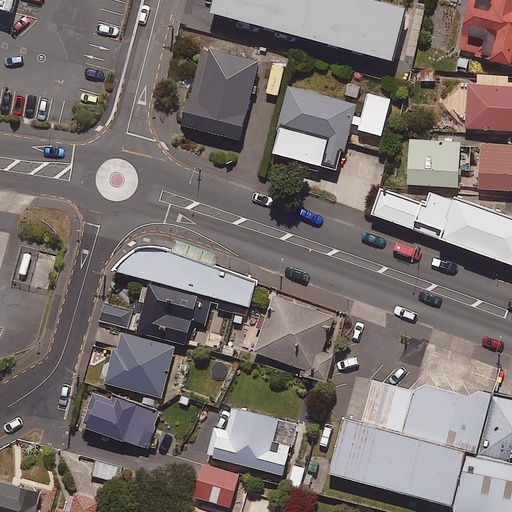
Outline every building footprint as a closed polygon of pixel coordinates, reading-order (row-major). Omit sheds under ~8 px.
[(392,60),(406,10),(369,0),(214,0),(210,13),(392,60)] [(511,0),(480,0),(472,31),(499,38),(492,63),(511,67),(511,0)] [(257,58),(201,46),(189,99),(183,97),(177,123),(239,137),(257,58)] [(283,65),(271,62),(264,92),(276,94),(283,65)] [(495,73),(494,83),(466,82),(464,127),(511,128),(511,84),(503,84),(503,73),(495,73)] [(356,104),(289,84),(269,150),(336,169),(356,104)] [(389,97),(366,91),(356,128),(379,134),(389,97)] [(458,140),(408,138),(405,183),(455,185),(458,140)] [(511,142),(479,139),(475,186),(511,189),(511,142)] [(423,202),(378,186),(369,213),(511,263),(511,214),(450,193),(449,197),(427,189),(423,202)] [(122,257),(115,270),(250,307),(256,281),(162,248),(142,247),(122,257)] [(212,301),(149,282),(136,329),(185,344),(192,321),(205,325),(212,301)] [(334,318),(275,296),(253,353),(301,370),(299,377),(326,383),(335,354),(323,351),(334,318)] [(106,301),(101,317),(129,325),(134,308),(106,301)] [(177,346),(121,328),(105,377),(161,396),(177,346)] [(342,395),(326,454),(511,505),(511,441),(476,432),(490,381),(422,362),(419,370),(372,356),(360,400),(342,395)] [(490,381),(476,432),(511,441),(511,377),(492,372),(490,381)] [(162,408),(103,386),(89,424),(148,446),(162,408)] [(307,428),(234,407),(227,431),(215,428),(207,456),(281,478),(288,453),(299,456),(307,428)] [(122,465),(99,458),(94,474),(117,481),(122,465)] [(240,472),(205,462),(196,495),(231,505),(240,472)] [(35,511),(42,487),(0,476),(0,511),(35,511)] [(105,511),(109,498),(77,490),(73,508),(59,504),(56,511),(105,511)]
